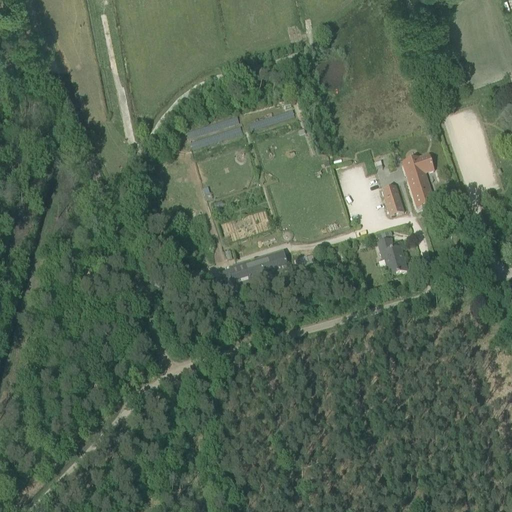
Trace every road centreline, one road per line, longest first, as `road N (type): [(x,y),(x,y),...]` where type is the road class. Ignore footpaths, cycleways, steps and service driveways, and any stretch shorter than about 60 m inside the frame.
road 1 (unclassified): [(31,511),(170,374),(511,273)]
road 2 (track): [(205,511),(136,268),(28,0)]
road 3 (track): [(402,0),(496,277),(511,351)]
